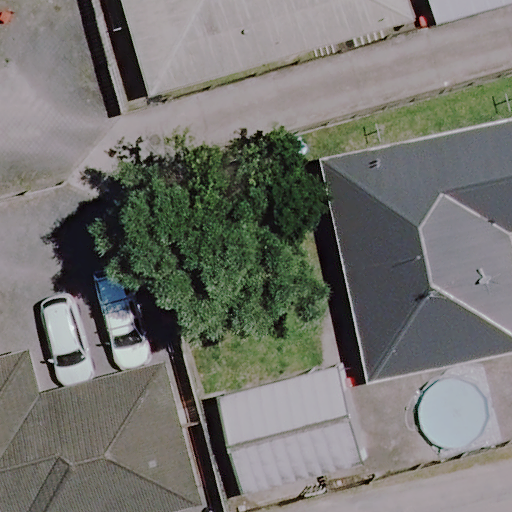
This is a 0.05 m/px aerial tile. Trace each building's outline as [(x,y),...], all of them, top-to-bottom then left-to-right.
[(141,0),(167,86),(434,8),(432,0),(141,0)] [(511,0),(445,0),(451,19),(511,0)] [(511,112),(337,149),(363,269),(385,376),(511,349),(511,112)] [(0,329),(0,511),(164,511),(218,498),(179,352),(56,385),(44,339),(5,350),(0,329)] [(371,427),(352,359),(336,363),(233,390),(259,487),(378,456),(371,427)]
